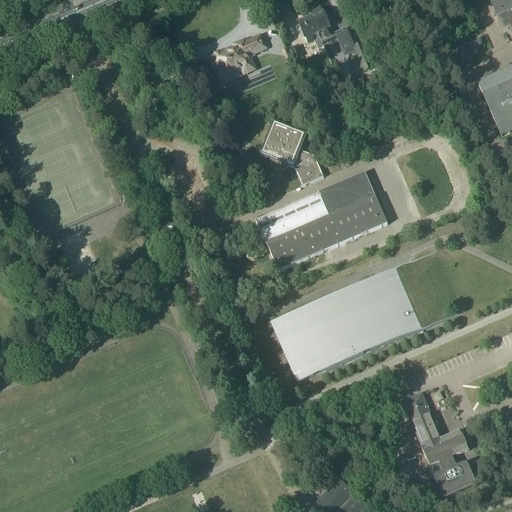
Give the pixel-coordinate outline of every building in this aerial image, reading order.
[(507,28),(511,40),(511,69),(477,85),(500,138),(511,132),(511,0),(486,0),(500,31),(507,28)] [(313,18),(311,19),(322,43),(333,38),(319,10),(311,14),(313,18)] [(322,43),(311,19),(298,25),(307,45),(314,42),(318,51),(323,48),(322,44),(322,43)] [(371,69),(360,45),(354,48),(347,32),(336,37),(344,54),(354,50),(364,72),(371,69)] [(216,57),(213,58),(219,71),(217,72),(221,81),(223,87),(242,79),(239,73),(243,72),(245,76),(255,71),(250,61),(251,60),(250,58),(251,57),(266,51),(260,39),(246,45),(245,43),(234,47),(235,49),(221,55),(220,53),(216,54),(216,57)] [(294,63),(296,67),(297,70),(304,67),(301,59),(302,59),(297,48),(290,52),(294,62),(294,63)] [(282,51),(287,64),(291,62),(286,49),(282,51)] [(451,60),(445,63),(451,75),(456,72),(451,60)] [(179,104),(176,106),(187,118),(190,116),(179,104)] [(182,115),(178,118),(186,127),(190,123),(182,115)] [(285,167),(293,170),(301,189),(300,189),(300,190),(323,180),(322,179),(313,159),(297,153),(303,139),(274,127),(261,158),(279,165),(278,168),(283,170),(285,167)] [(318,195),(318,196),(328,218),(332,216),(344,245),(386,226),(364,175),(318,195)] [(278,274),(344,245),(332,216),(328,218),(318,196),(255,224),(265,247),(266,247),(278,274)] [(122,249),(112,254),(116,262),(126,258),(122,249)] [(271,327),(297,386),(422,330),(396,271),(271,327)] [(463,467),(456,470),(452,460),(468,453),(460,432),(440,440),(421,394),(401,403),(429,470),(438,466),(443,476),(436,478),(434,480),(434,482),(434,484),(441,500),(443,502),(444,503),(447,502),(473,491),(475,490),(475,488),(475,486),(468,469),(467,467),(465,467),(463,467)] [(261,409),(260,406),(255,397),(250,399),(256,412),(261,409)] [(250,415),(256,412),(250,399),(244,402),(247,410),(250,415)] [(505,418),(499,421),(504,432),(509,429),(505,418)] [(416,487),(412,479),(401,485),(405,493),(416,487)] [(337,480),(314,506),(320,511),(369,511),(371,511),(337,480)]
